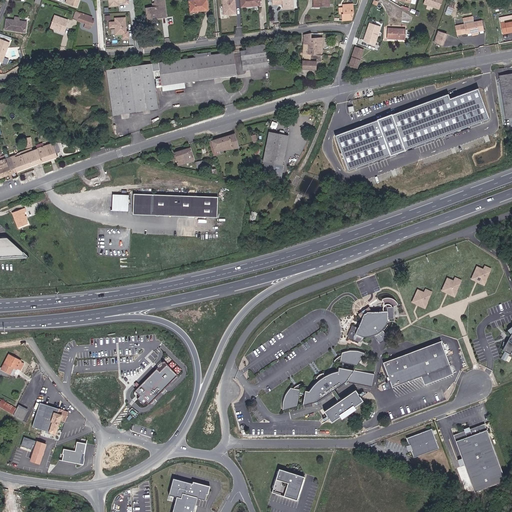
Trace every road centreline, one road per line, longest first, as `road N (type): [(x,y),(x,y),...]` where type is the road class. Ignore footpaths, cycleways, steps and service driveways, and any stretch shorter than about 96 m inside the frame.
road 1 (trunk): [(511,177),(299,253),(32,305)]
road 2 (unclassified): [(218,452),(234,356),(274,305),(511,215)]
road 3 (residential): [(0,78),(45,57),(356,27)]
road 4 (residential): [(339,91),(163,136),(0,196)]
road 5 (trunk): [(90,315),(338,256)]
road 6 (residential): [(332,129),(327,145),(351,178),(490,127),(482,80)]
road 7 (trunk): [(196,399),(234,321),(279,283),(338,256)]
road 8 (trunk): [(338,256),(511,192)]
road 9 (trunk): [(90,315),(142,316),(182,332),(198,371),(196,399)]
road 10 (unknown): [(190,226),(88,215),(64,207),(44,180)]
road 11 (residential): [(482,80),(332,129)]
road 12 (unknown): [(140,144),(140,118),(158,108),(226,92),(238,117)]
road 13 (residential): [(483,61),(345,89)]
